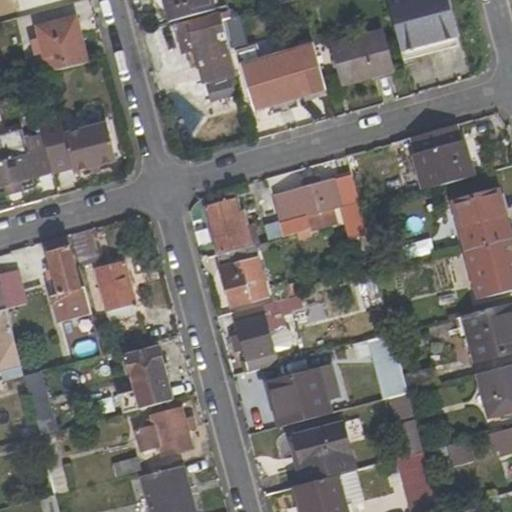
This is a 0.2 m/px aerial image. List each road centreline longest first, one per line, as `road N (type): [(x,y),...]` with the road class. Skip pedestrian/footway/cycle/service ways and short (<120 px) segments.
road 1 (residential): [(511,87),(163,187)]
road 2 (residential): [(163,187),(248,511)]
road 3 (residential): [(111,0),(163,187)]
road 4 (residential): [(163,187),(0,234)]
